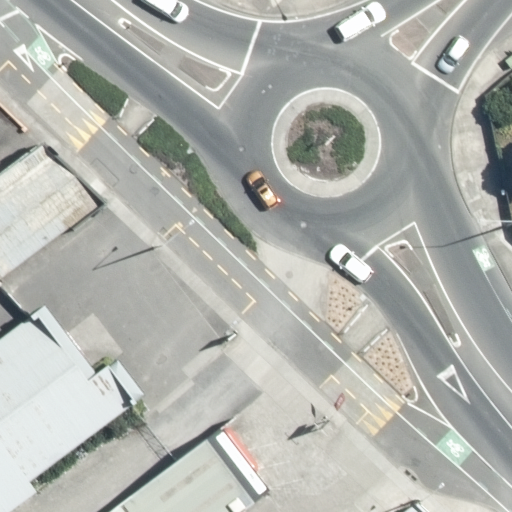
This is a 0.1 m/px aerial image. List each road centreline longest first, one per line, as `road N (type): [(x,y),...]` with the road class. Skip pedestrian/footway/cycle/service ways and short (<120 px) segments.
road 1 (secondary): [(511,424),(431,359),(396,301),(325,238)]
road 2 (secondary): [(413,162),(451,262),(511,377)]
road 3 (secondary): [(240,156),(106,48),(77,0)]
road 4 (secondary): [(142,0),(186,26),(294,65)]
road 5 (tertiary): [(494,0),(410,113)]
road 6 (secondary): [(325,238),(273,219),(253,199),(240,156)]
road 7 (secondary): [(413,162),(380,210),(356,229),(325,238)]
